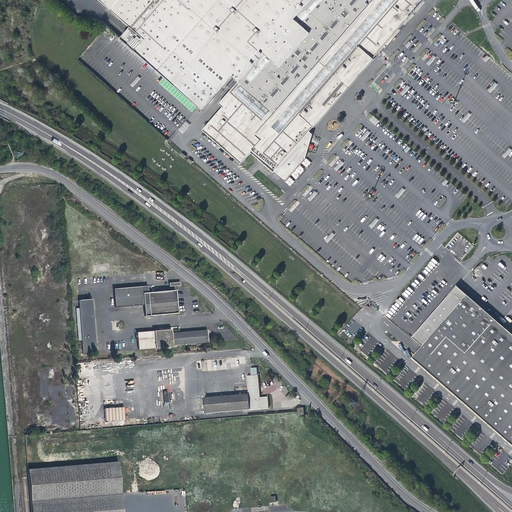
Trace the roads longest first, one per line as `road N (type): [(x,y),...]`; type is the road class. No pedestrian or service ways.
road 1 (trunk): [(0,109),(171,222),(446,459)]
road 2 (unclassified): [(429,511),(197,282),(50,172),(0,170)]
road 3 (trunk): [(312,330),(126,180),(0,103)]
road 4 (trunk): [(511,505),(312,330)]
road 5 (trunk): [(511,492),(312,330)]
